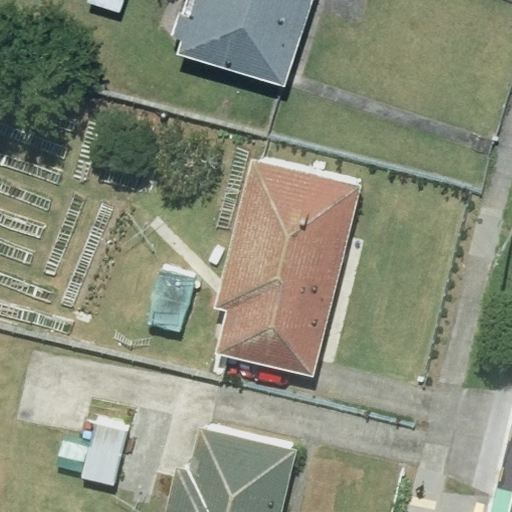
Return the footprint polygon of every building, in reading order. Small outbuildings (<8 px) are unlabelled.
[(302,68),(323,0),(205,0),(194,34),(302,68)] [(95,120),(85,180),(149,191),(159,131),(95,120)] [(330,357),(374,168),(268,143),(224,333),(330,357)] [(167,259),(155,313),(196,322),(207,268),(167,259)] [(208,454),(191,449),(175,511),(290,511),(310,432),(219,410),(208,454)] [(139,417),(99,411),(90,476),(130,481),(139,417)]
